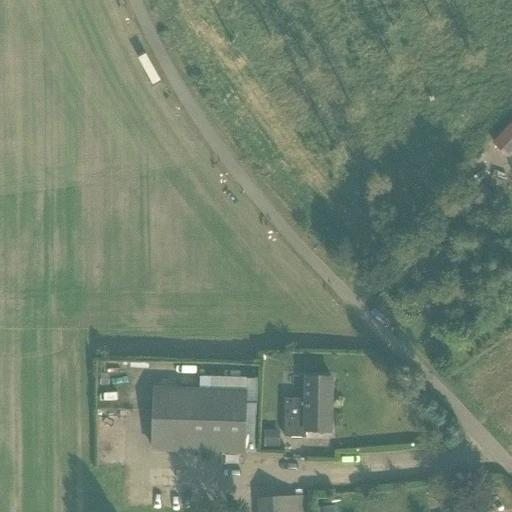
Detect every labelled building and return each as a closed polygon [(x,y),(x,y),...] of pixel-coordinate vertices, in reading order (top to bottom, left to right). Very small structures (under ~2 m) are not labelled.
[(511,123),(493,143),(495,145),(508,157),(509,158),(511,155),(511,123)] [(483,184),(471,196),(471,197),(476,203),(479,205),(492,193),(483,184)] [(306,399),(285,399),(284,437),(306,437),(306,432),(330,432),(331,399),(332,377),(306,377),(306,399)] [(245,454),(246,389),(153,387),(152,452),(245,454)] [(276,447),(276,431),(265,430),(265,446),(276,447)] [(286,511),(286,498),(260,499),(260,511),(286,511)]
